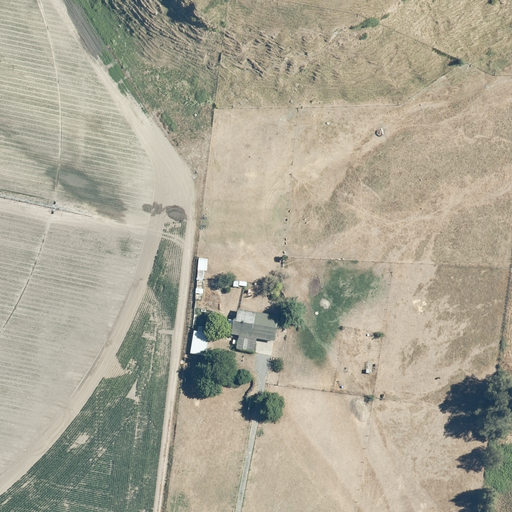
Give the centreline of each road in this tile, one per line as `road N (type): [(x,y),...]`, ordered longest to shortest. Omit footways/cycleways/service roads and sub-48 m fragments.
road 1 (track): [(157,511),(191,202),(183,178),(52,0)]
road 2 (track): [(266,359),(237,511)]
